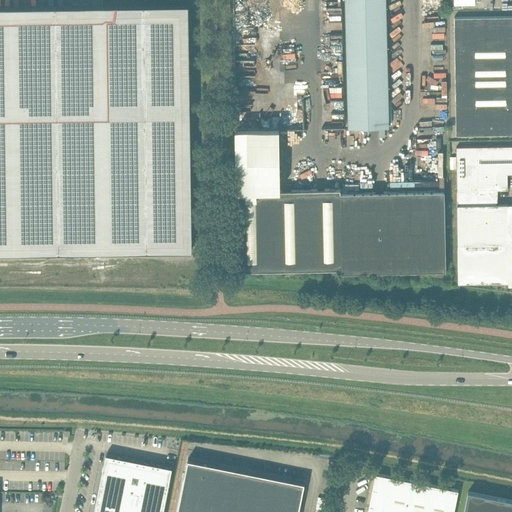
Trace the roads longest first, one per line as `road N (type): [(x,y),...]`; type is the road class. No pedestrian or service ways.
road 1 (secondary): [(511,362),(234,330),(0,325)]
road 2 (secondary): [(0,352),(511,381)]
road 3 (unknown): [(312,0),(314,131),(328,150),(360,158),(384,148),(403,120),(411,0)]
road 4 (track): [(192,257),(0,257)]
